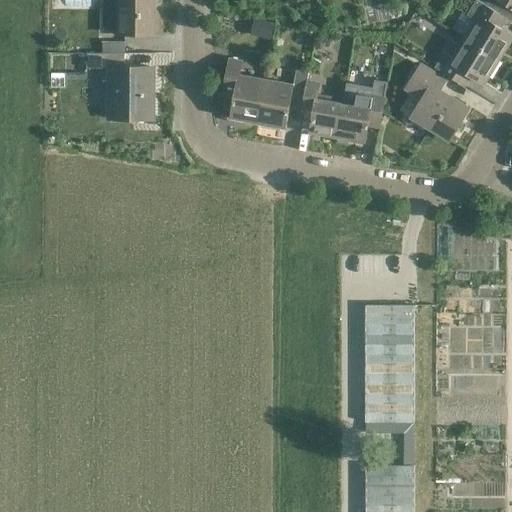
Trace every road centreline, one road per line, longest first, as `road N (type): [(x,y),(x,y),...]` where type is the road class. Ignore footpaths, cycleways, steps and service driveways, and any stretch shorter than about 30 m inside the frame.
road 1 (residential): [(423,191),(407,237),(408,289),(353,289),(353,511)]
road 2 (residential): [(423,191),(217,151),(197,129),(193,110),(193,0)]
